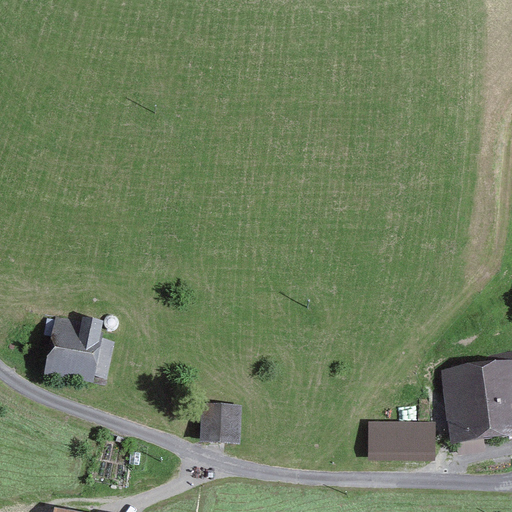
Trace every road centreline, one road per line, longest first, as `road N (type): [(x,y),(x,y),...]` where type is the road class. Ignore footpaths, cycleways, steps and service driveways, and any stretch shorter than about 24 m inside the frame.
road 1 (residential): [(511,480),(242,468),(50,399),(0,369)]
road 2 (track): [(287,476),(359,415),(490,268),(508,215),(511,123)]
